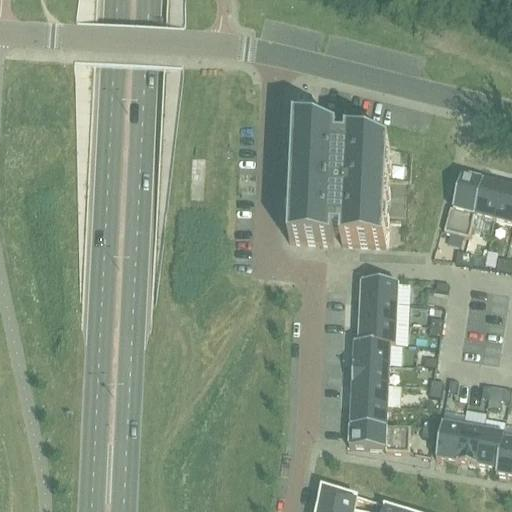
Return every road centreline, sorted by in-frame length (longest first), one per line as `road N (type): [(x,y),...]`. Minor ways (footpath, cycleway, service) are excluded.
road 1 (primary): [(121,511),(147,0)]
road 2 (primary): [(114,0),(90,511)]
road 3 (residential): [(291,511),(303,448),(311,268),(262,266),(276,53)]
road 4 (unclassified): [(276,53),(511,112)]
road 5 (unclassified): [(186,44),(0,32)]
